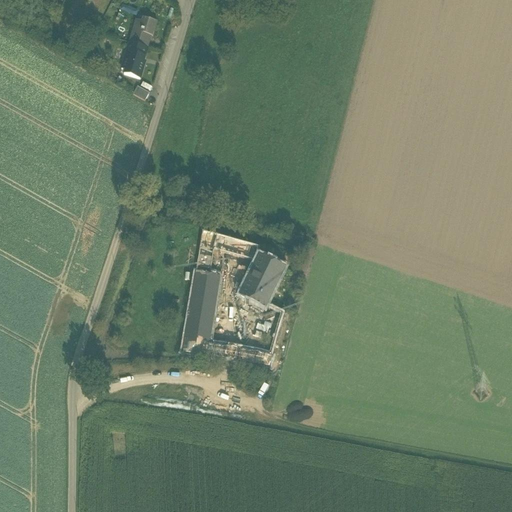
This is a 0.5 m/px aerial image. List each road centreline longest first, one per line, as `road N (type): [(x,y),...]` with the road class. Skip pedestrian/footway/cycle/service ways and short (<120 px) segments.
road 1 (unclassified): [(191,0),(75,366),(72,511)]
road 2 (track): [(238,389),(271,419),(511,468)]
